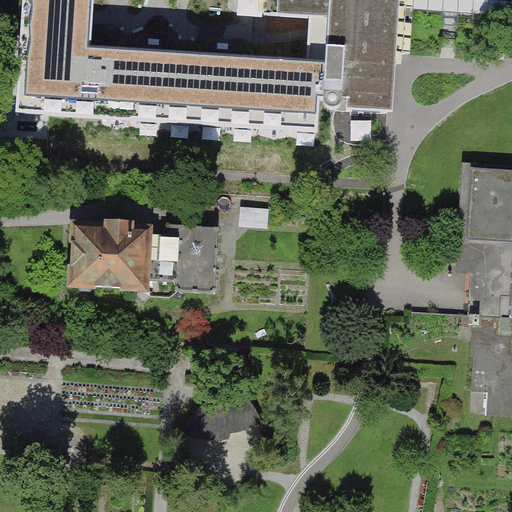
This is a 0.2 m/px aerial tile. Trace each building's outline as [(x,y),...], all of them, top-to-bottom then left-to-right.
[(511,0),(262,0),(260,35),(307,38),(303,121),(380,124),(385,0),(511,0)] [(511,170),(463,168),(459,241),(475,242),(472,297),(487,298),(486,316),(470,316),(469,326),(476,326),(472,381),(486,382),(486,392),(490,392),(488,415),(511,416),(511,170)] [(249,207),(249,226),(271,226),(271,207),(249,207)] [(107,227),(75,225),(72,286),(78,286),(81,292),(91,292),(97,287),(144,290),(151,298),(170,300),(179,292),(216,294),(219,229),(181,227),(180,237),(150,235),(151,230),(133,229),(133,225),(107,223),(107,227)] [(195,416),(190,433),(237,446),(242,428),(195,416)]
